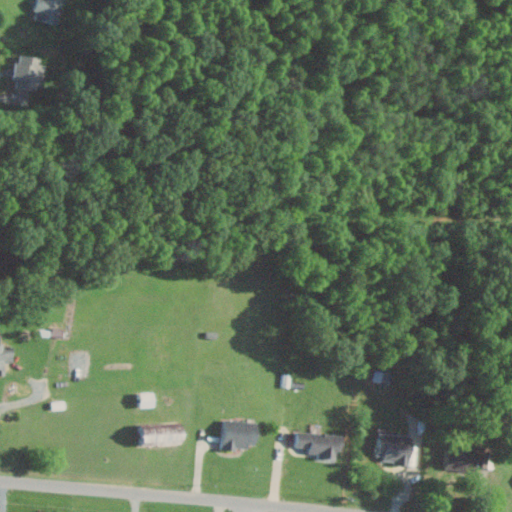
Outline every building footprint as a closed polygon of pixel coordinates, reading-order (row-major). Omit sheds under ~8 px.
[(58,24),(62,0),(40,0),(37,19),(58,24)] [(44,57),(18,54),(14,87),(40,90),(44,57)] [(0,374),(7,375),(7,363),(15,362),(15,347),(4,347),(4,343),(0,343),(0,374)] [(257,447),(259,422),(224,420),(223,451),(238,451),(238,446),(257,447)] [(141,445),(185,444),(184,422),(140,423),(141,445)] [(341,436),(298,431),(296,447),(310,448),(309,453),(320,454),(319,458),(338,460),(341,436)] [(411,462),(412,435),(379,434),(378,461),(411,462)] [(447,470),(482,471),(482,468),(491,468),(492,452),(448,450),(447,470)]
